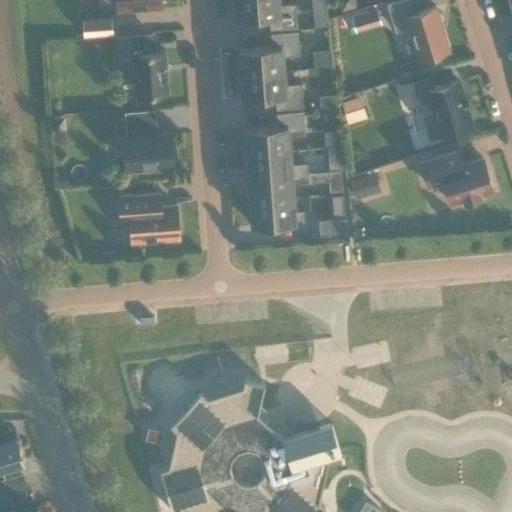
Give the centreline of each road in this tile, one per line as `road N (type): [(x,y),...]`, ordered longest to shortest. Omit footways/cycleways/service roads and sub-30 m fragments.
road 1 (residential): [(511,263),(221,287)]
road 2 (residential): [(221,287),(198,0)]
road 3 (residential): [(221,287),(11,304)]
road 4 (unclassified): [(73,511),(32,383)]
road 5 (residential): [(474,0),(511,123)]
